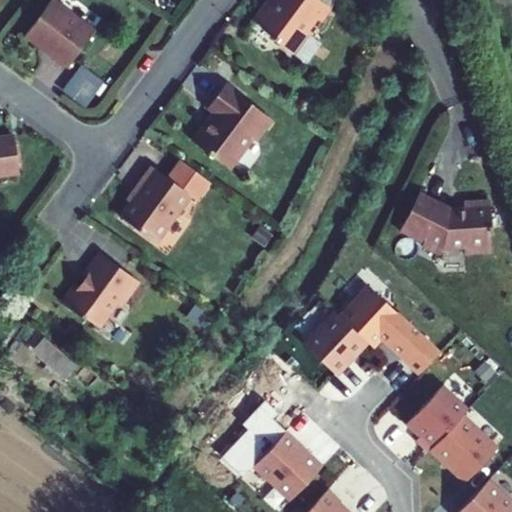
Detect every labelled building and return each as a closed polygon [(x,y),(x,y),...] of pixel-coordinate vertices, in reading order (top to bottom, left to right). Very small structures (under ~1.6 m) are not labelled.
[(95,31),(53,0),(50,0),(24,36),(39,47),(43,46),(51,52),(50,55),(67,68),(95,31)] [(331,8),(320,0),(274,0),(273,2),(269,0),(268,0),(254,20),(274,35),(272,38),(291,51),(305,32),(310,36),(331,8)] [(82,64),(63,90),(86,107),(105,81),(82,64)] [(258,136),(272,118),(225,83),(208,107),(216,113),(208,123),(205,124),(193,140),(229,168),(251,138),(258,136)] [(0,175),(19,173),(14,135),(0,136),(0,175)] [(166,177),(151,165),(134,189),(137,191),(119,215),(156,242),(191,195),(197,199),(211,181),(180,158),(166,177)] [(453,210),(419,193),(400,230),(424,242),(422,245),(440,254),(443,248),(465,247),(465,254),(491,252),(489,230),(492,230),(490,200),(464,202),(465,210),(453,210)] [(116,303),(124,302),(139,282),(99,253),(83,274),(85,276),(78,286),(74,283),(61,301),(82,318),(83,316),(98,327),(116,303)] [(420,374),(439,350),(370,287),(343,314),(333,312),(303,343),(337,374),(367,343),(373,347),(386,336),(420,374)] [(78,365),(44,337),(32,351),(66,379),(78,365)] [(469,408),(443,387),(408,425),(422,436),(417,441),(466,481),(499,448),(461,415),(469,408)] [(319,466),(284,437),(255,468),(290,497),(319,466)] [(511,511),(511,502),(488,482),(460,511),(511,511)] [(346,511),(325,492),(306,511),(346,511)]
